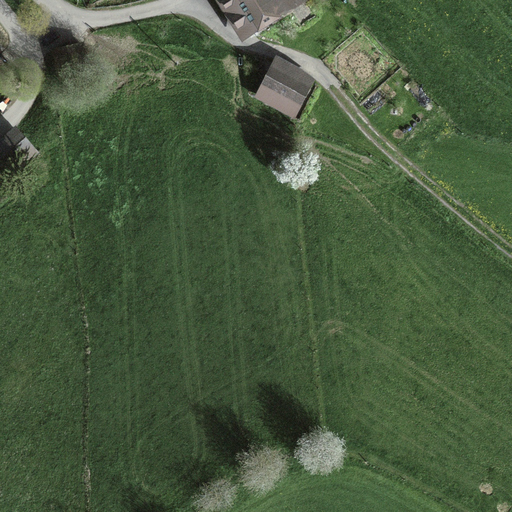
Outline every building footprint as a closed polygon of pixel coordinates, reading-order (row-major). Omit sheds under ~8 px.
[(222,0),(241,30),(288,0),(222,0)] [(88,73),(82,44),(52,51),(59,80),(88,73)] [(0,80),(12,70),(0,55),(0,80)] [(302,85),(272,67),(260,88),(290,106),(302,85)] [(6,146),(0,150),(0,185),(23,166),(6,146)]
